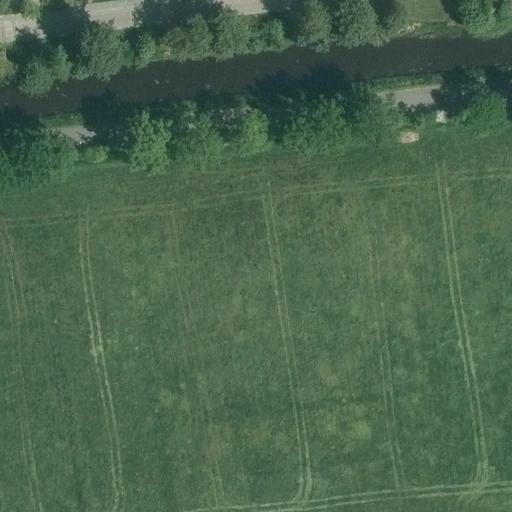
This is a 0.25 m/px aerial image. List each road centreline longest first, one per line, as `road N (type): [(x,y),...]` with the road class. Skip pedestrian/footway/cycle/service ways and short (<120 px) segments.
road 1 (unclassified): [(511,89),(0,145)]
road 2 (residential): [(0,34),(290,0)]
